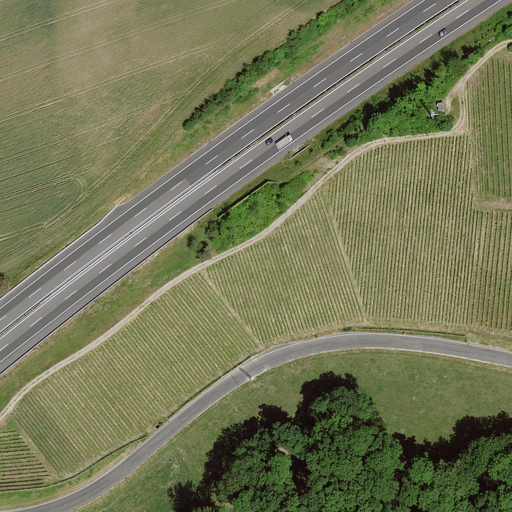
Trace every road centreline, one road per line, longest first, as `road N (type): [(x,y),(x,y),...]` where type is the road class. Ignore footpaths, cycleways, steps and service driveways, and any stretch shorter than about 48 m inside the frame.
road 1 (track): [(511,40),(464,77),(463,113),(452,130),(360,148),(268,230),(166,286),(24,389),(0,417)]
road 2 (motorway): [(0,350),(202,195),(484,0)]
road 3 (motorway): [(440,0),(0,319)]
road 4 (tertiary): [(43,511),(118,472),(233,379),(297,349),(399,341),(511,359)]
